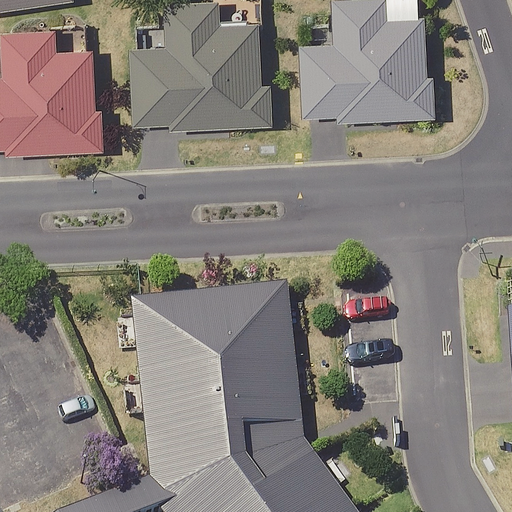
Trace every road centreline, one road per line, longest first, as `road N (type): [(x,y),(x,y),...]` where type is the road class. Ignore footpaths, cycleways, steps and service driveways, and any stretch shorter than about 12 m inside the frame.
road 1 (residential): [(417,208),(0,229)]
road 2 (residential): [(460,511),(434,468),(417,208)]
